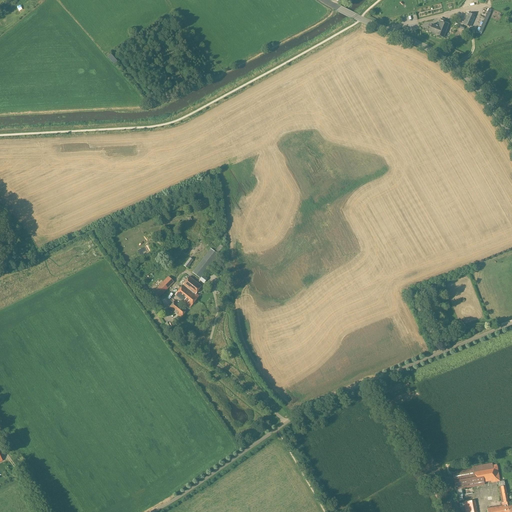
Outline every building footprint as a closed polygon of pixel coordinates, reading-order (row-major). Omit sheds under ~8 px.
[(475,16),(468,13),(463,24),(470,27),(475,16)] [(438,27),(435,34),(436,35),(444,38),(449,24),(447,23),(448,21),(441,18),(438,27)] [(435,34),(438,27),(432,24),(429,32),(435,34)] [(112,53),(108,56),(114,64),(118,61),(112,53)] [(207,278),(203,275),(218,255),(210,249),(192,272),(201,279),(204,282),(207,278)] [(187,268),(190,264),(191,265),(193,263),(192,263),(193,260),(190,257),(186,262),(183,260),(182,261),(180,259),(178,261),(181,263),(181,262),(184,265),(183,266),(187,268)] [(162,282),(161,284),(153,292),(159,298),(168,289),(168,288),(174,282),(168,277),(162,282)] [(189,277),(182,286),(198,298),(199,296),(196,294),(201,286),(189,277)] [(198,298),(182,286),(175,295),(177,297),(175,299),(179,301),(181,299),(187,304),(186,305),(190,308),(198,298)] [(187,310),(175,300),(169,308),(181,318),(187,310)] [(492,463),(487,464),(472,467),(472,469),(452,472),(456,490),(485,485),(484,484),(500,481),(497,464),(493,465),(492,463)] [(431,474),(436,489),(445,486),(439,471),(431,474)] [(511,511),(511,506),(510,507),(509,504),(505,481),(498,482),(499,487),(498,487),(502,506),(486,509),(487,511),(511,511)] [(476,511),(476,507),(478,507),(478,503),(475,504),(475,500),(455,504),(455,511),(476,511)]
